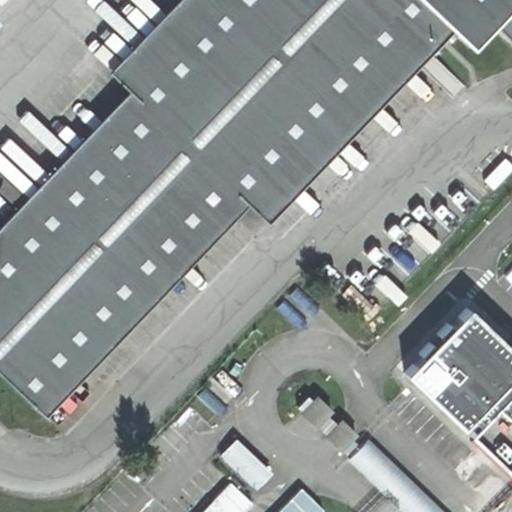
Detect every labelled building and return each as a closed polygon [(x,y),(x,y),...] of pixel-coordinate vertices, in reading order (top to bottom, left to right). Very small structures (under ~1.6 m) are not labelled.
[(511,0),(187,0),(111,79),(121,89),(132,100),(0,236),(0,378),(27,404),(229,192),(241,203),(249,211),(434,18),(446,29),(464,47),(487,23),(511,47),(511,0)] [(167,0),(101,69),(111,79),(187,0),(167,0)] [(260,222),(446,29),(434,18),(249,211),(260,222)] [(0,214),(0,236),(132,100),(121,89),(0,214)] [(37,415),(241,203),(229,192),(27,404),(37,415)] [(511,349),(469,309),(404,372),(511,476),(511,349)] [(340,451),(349,441),(349,431),(336,419),(332,421),(320,410),(324,405),(312,395),(301,395),(292,404),(340,451)] [(255,488),(272,470),(236,436),(219,454),(255,488)] [(442,511),(363,438),(347,455),(405,511),(442,511)]
